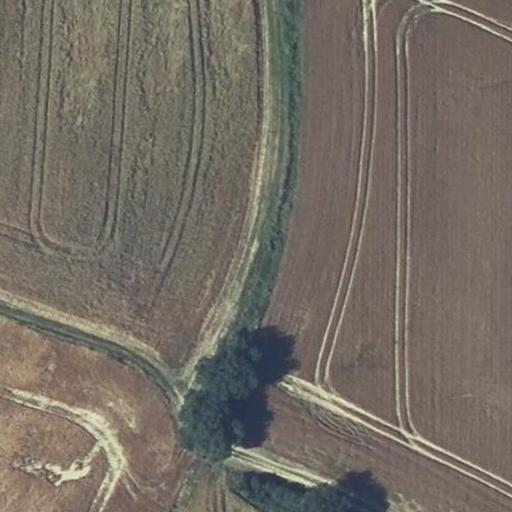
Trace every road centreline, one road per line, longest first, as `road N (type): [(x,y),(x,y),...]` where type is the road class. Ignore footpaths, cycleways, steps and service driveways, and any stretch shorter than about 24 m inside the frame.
road 1 (track): [(269,0),(280,124),(275,192),(244,317),(194,425)]
road 2 (track): [(0,312),(142,363),(194,425)]
road 3 (track): [(194,425),(211,444),(359,511)]
